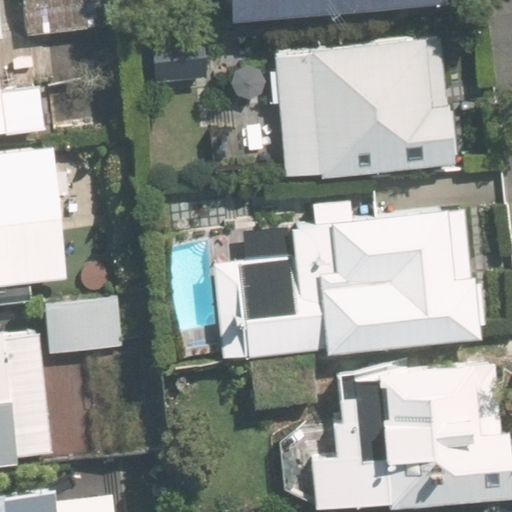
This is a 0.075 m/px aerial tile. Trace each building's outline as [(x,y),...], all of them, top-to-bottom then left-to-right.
[(107,0),(17,0),(21,31),(110,21),(107,0)] [(215,0),(216,11),(347,0),(215,0)] [(191,30),(143,33),(146,75),(194,71),(191,30)] [(308,166),(442,157),(432,33),(300,42),(300,48),(265,50),(274,166),(308,163),(308,166)] [(0,126),(36,123),(32,81),(0,85),(0,126)] [(437,210),(436,203),(319,214),(321,221),(281,225),(283,250),(266,253),(263,229),(237,232),(239,255),(203,259),(202,240),(168,244),(176,336),(211,332),(212,350),(314,340),(314,344),(471,329),(459,209),(437,210)] [(112,289),(38,298),(43,350),(119,342),(112,289)] [(0,329),(0,458),(4,458),(3,447),(43,443),(30,326),(0,329)] [(285,352),(243,358),(247,401),(290,397),(285,352)] [(381,487),(382,493),(505,482),(500,426),(471,428),(464,353),(375,361),(374,356),(331,359),(336,411),(330,412),(333,447),(307,449),(311,493),(381,487)] [(0,487),(0,511),(49,511),(47,483),(0,487)]
